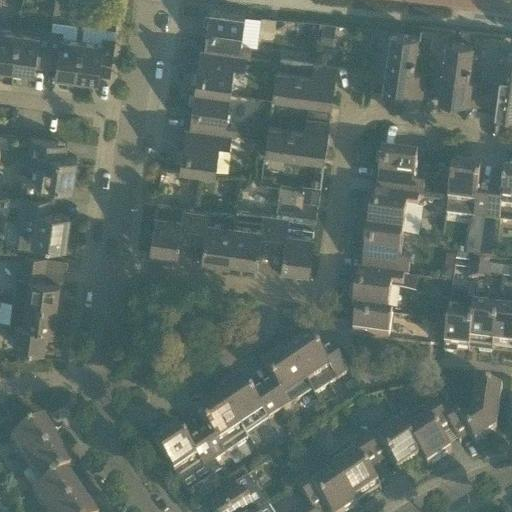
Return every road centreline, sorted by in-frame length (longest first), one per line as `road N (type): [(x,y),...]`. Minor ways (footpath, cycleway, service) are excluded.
road 1 (residential): [(271,296),(312,300),(324,292),(347,137),(358,118),(511,134)]
road 2 (residential): [(104,422),(248,346),(268,324),(271,296)]
road 3 (residential): [(271,296),(109,275)]
road 4 (residential): [(109,275),(135,116)]
road 5 (residential): [(135,116),(0,98)]
